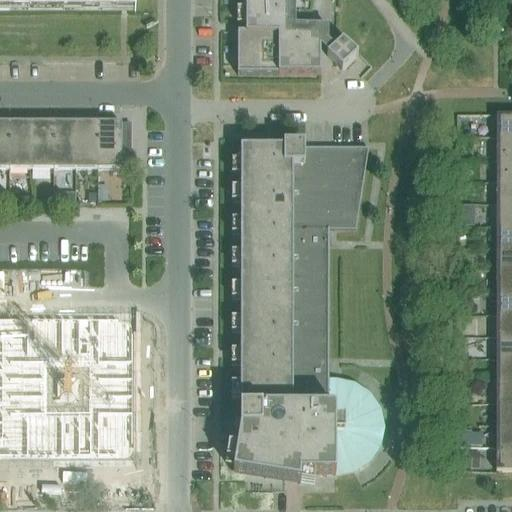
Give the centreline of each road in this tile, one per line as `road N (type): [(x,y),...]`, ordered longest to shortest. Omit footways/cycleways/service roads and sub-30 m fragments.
road 1 (residential): [(177,511),(177,299)]
road 2 (residential): [(177,299),(177,94)]
road 3 (residential): [(116,300),(116,233),(0,233)]
road 4 (residential): [(177,94),(0,94)]
